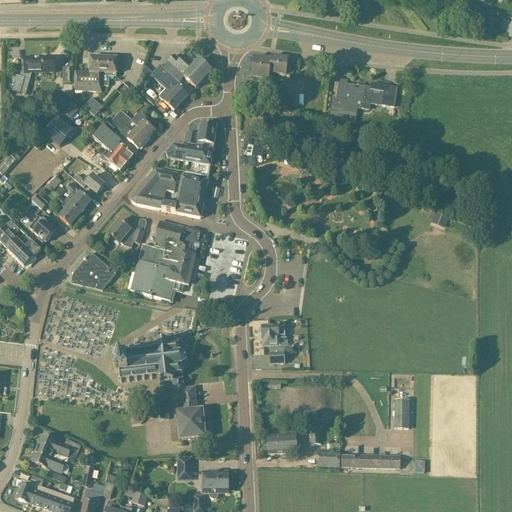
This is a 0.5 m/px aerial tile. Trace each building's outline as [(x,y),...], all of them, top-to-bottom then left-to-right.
[(199,61),(199,62),(197,60),(193,63),(186,56),(181,62),(175,56),(163,69),(179,83),(184,78),(196,89),(212,73),(199,61)] [(255,61),(252,79),(254,79),(253,88),(271,91),(272,81),(269,81),(270,75),(276,76),(286,78),(287,77),(293,78),(296,62),(295,62),(271,58),(271,61),(270,60),(255,58),(255,61)] [(91,59),(90,74),(75,73),(74,92),(90,93),(101,93),(101,88),(108,88),(109,78),(116,78),(116,75),(117,75),(118,60),(91,59)] [(16,77),(12,92),(20,94),(25,96),(30,78),(31,74),(37,74),(37,78),(37,81),(54,81),(54,74),(54,60),(25,60),(25,68),(22,69),(20,78),(16,77)] [(192,96),(179,83),(163,69),(161,66),(153,75),(144,67),(142,74),(151,83),(154,79),(161,86),(163,84),(168,88),(159,98),(165,103),(175,112),(184,103),(185,103),(192,96)] [(70,69),(60,69),(60,85),(70,85),(70,69)] [(333,100),(331,120),(354,123),(357,109),(369,110),(370,104),(387,107),(394,108),(397,90),(372,86),(371,90),(347,87),(348,82),(339,81),(336,101),(333,100)] [(68,95),(58,95),(58,108),(66,108),(66,106),(68,106),(68,95)] [(277,111),(292,112),(293,96),(278,95),(277,111)] [(103,109),(92,100),(84,109),(95,118),(103,109)] [(65,114),(71,120),(80,109),(74,104),(65,114)] [(111,123),(107,127),(113,134),(117,129),(121,133),(120,134),(127,139),(139,151),(155,133),(151,129),(154,126),(140,113),(132,122),(111,123)] [(258,114),(253,134),(266,138),(266,136),(280,140),(288,142),(291,130),(299,132),(299,130),(301,130),(303,123),(291,120),(290,125),(285,123),(271,120),(272,118),(258,114)] [(58,118),(44,135),(60,149),(74,132),(58,118)] [(201,125),(194,124),(190,127),(189,135),(186,134),(184,146),(188,147),(188,148),(213,152),(214,147),(217,128),(201,125)] [(93,139),(111,154),(105,161),(118,171),(119,171),(121,172),(132,159),(130,157),(131,156),(118,146),(121,143),(102,128),(93,139)] [(90,144),(82,153),(93,163),(101,154),(90,144)] [(248,147),(244,146),(242,155),(246,156),(246,157),(262,160),(264,150),(248,146),(248,147)] [(180,164),(185,164),(188,150),(174,147),(166,157),(168,161),(166,171),(178,174),(180,164)] [(188,148),(188,150),(185,164),(184,175),(208,180),(209,180),(210,168),(213,152),(188,148)] [(182,180),(157,175),(133,203),(136,206),(200,219),(208,180),(184,175),(182,180)] [(84,190),(86,187),(96,196),(105,187),(92,176),(90,180),(88,178),(86,178),(83,181),(78,177),(74,180),(84,190)] [(61,183),(57,179),(48,187),(51,190),(53,192),(61,183)] [(8,181),(3,186),(10,192),(14,187),(8,181)] [(72,195),(65,202),(70,206),(81,215),(91,203),(81,194),(76,190),(77,190),(71,185),(67,190),(72,195)] [(38,196),(38,197),(32,204),(42,212),(48,205),(38,196)] [(56,202),(66,211),(59,219),(70,228),(80,215),(70,206),(60,198),(56,202)] [(32,203),(27,209),(37,218),(42,212),(32,204),(32,203)] [(431,223),(445,230),(450,219),(435,213),(431,223)] [(40,219),(31,230),(34,233),(40,238),(41,238),(37,242),(42,247),(46,243),(46,244),(56,232),(45,222),(44,223),(44,222),(40,219)] [(0,232),(0,242),(7,250),(19,239),(15,236),(20,231),(11,222),(0,232)] [(119,222),(107,236),(120,246),(120,245),(124,248),(132,251),(133,245),(140,247),(145,233),(144,233),(137,231),(136,233),(131,232),(131,231),(119,222)] [(138,263),(135,274),(130,293),(169,303),(169,304),(173,305),(176,294),(182,295),(185,287),(199,233),(186,230),(184,229),(160,222),(154,245),(173,250),(172,254),(143,247),(139,263),(138,263)] [(19,239),(7,250),(7,251),(25,269),(42,252),(26,237),(21,242),(19,239)] [(84,262),(85,262),(77,272),(75,271),(73,274),(74,275),(73,277),(71,285),(100,292),(102,284),(105,280),(110,284),(116,276),(91,255),(86,261),(86,260),(84,262)] [(280,326),(262,327),(262,349),(269,348),(269,354),(270,366),(271,366),(285,366),(285,362),(284,357),(284,355),(285,355),(284,348),(288,346),(288,340),(285,338),(284,327),(285,327),(285,326),(280,326)] [(118,361),(113,361),(114,374),(119,374),(120,381),(118,381),(118,382),(120,382),(120,384),(122,384),(121,382),(128,381),(128,383),(130,383),(129,381),(136,380),(136,382),(137,382),(137,380),(143,379),(143,381),(145,381),(144,379),(151,378),(151,380),(152,380),(152,378),(159,378),(159,381),(158,381),(158,382),(159,382),(159,384),(160,385),(160,387),(166,386),(173,385),(174,392),(180,391),(184,391),(184,389),(184,386),(183,380),(173,381),(173,376),(182,375),(183,371),(182,367),(187,363),(186,356),(180,353),(181,350),(179,346),(169,347),(169,342),(169,341),(168,341),(168,343),(164,343),(161,344),(156,344),(156,343),(155,343),(155,344),(154,344),(154,345),(155,345),(156,349),(149,349),(149,348),(148,348),(148,349),(141,350),(141,348),(140,349),(140,350),(134,351),(134,349),(132,349),(133,351),(126,352),(126,350),(125,350),(125,352),(118,352),(118,351),(117,351),(117,353),(115,353),(115,354),(117,354),(118,361)] [(180,391),(182,414),(177,414),(180,442),(205,440),(203,411),(198,412),(195,388),(184,389),(184,391),(180,391)] [(394,426),(394,430),(409,431),(409,401),(394,401),(394,417),(394,420),(394,423),(394,426)] [(147,410),(147,415),(156,415),(156,422),(170,421),(169,410),(155,411),(153,411),(153,410),(151,410),(147,410)] [(309,432),(310,447),(321,446),(320,431),(309,432)] [(268,456),(298,454),(297,436),(267,438),(268,456)] [(65,446),(58,444),(41,437),(36,450),(55,457),(53,462),(60,465),(61,463),(66,465),(72,450),(79,453),(81,448),(67,441),(65,446)] [(62,475),(66,465),(61,463),(60,465),(53,462),(55,457),(36,450),(31,464),(62,475)] [(340,469),(340,453),(317,453),(317,469),(340,469)] [(379,454),(379,457),(342,456),(341,470),(400,471),(400,457),(385,457),(385,454),(379,454)] [(193,459),(177,460),(177,478),(193,478),(193,459)] [(416,474),(425,474),(425,463),(416,462),(416,474)] [(90,490),(94,469),(86,467),(82,488),(90,490)] [(203,474),(203,494),(209,494),(209,497),(210,499),(211,501),(214,501),(216,501),(218,499),(218,497),(218,494),(228,494),(228,474),(203,474)] [(67,480),(55,475),(53,480),(65,485),(67,480)] [(117,479),(108,476),(102,498),(110,500),(117,479)] [(29,505),(35,486),(36,487),(36,486),(29,483),(28,484),(22,482),(18,491),(17,491),(15,495),(17,496),(15,500),(29,505)] [(48,491),(36,487),(35,486),(29,505),(42,509),(48,491)] [(55,511),(61,496),(48,491),(42,509),(48,511),(55,511)] [(94,511),(95,508),(98,508),(101,497),(86,493),(81,511),(94,511)] [(141,496),(134,494),(131,504),(138,506),(141,496)] [(70,511),(75,501),(61,496),(55,511),(70,511)] [(148,498),(141,496),(138,506),(145,508),(148,498)] [(205,511),(205,497),(193,497),(193,511),(205,511)] [(158,507),(167,511),(170,511),(170,501),(159,501),(158,507)] [(174,501),(170,501),(170,511),(180,511),(183,511),(183,507),(184,507),(174,507),(174,501)] [(114,511),(116,505),(109,503),(105,511),(114,511)]
